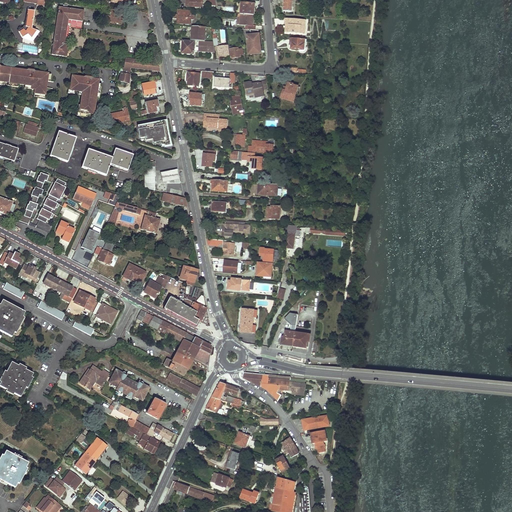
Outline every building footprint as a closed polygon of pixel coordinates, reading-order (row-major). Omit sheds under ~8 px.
[(284,0),(284,11),(292,12),(293,0),(284,0)] [(242,14),(254,15),(255,4),(241,3),(241,14),(242,14)] [(52,55),(67,57),(70,29),(71,27),(71,24),(82,25),(84,11),(67,8),(67,6),(63,5),(63,8),(58,7),(52,55)] [(105,21),(121,23),(122,18),(122,15),(117,14),(117,10),(110,9),(110,13),(110,16),(105,16),(105,17),(105,21)] [(27,35),(32,39),(37,32),(31,29),(34,11),(27,10),(24,29),(20,32),(23,37),(27,35)] [(174,17),(174,18),(178,19),(177,23),(191,24),(191,19),(194,19),(194,16),(191,15),(192,12),(178,11),(178,15),(174,15),(174,17)] [(242,14),(241,25),(249,25),(249,27),(246,27),(246,29),(251,30),(255,30),(256,26),(253,25),(254,15),(242,14)] [(288,33),(305,34),(306,21),(288,19),(287,25),(289,25),(288,33)] [(193,34),(192,41),(200,41),(205,41),(206,27),(193,26),(193,34)] [(247,35),(249,54),(255,54),(255,51),(261,51),(260,36),(257,36),(257,34),(258,34),(258,30),(255,30),(251,30),(251,34),(247,35)] [(292,49),(304,50),(305,39),(293,38),(292,46),(292,49)] [(183,53),(194,54),(195,42),(181,41),(181,46),(181,48),(183,49),(183,53)] [(200,41),(199,51),(215,52),(214,45),(213,42),(205,41),(200,41)] [(17,51),(37,54),(38,46),(18,44),(17,51)] [(218,47),(219,55),(223,55),(223,56),(229,55),(228,45),(218,47)] [(230,49),(231,58),(240,57),(240,55),(243,54),(243,49),(239,50),(238,48),(230,49)] [(119,77),(118,81),(129,84),(130,68),(159,71),(159,69),(158,62),(148,61),(148,62),(125,59),(122,74),(121,73),(119,77)] [(34,93),(44,95),(46,82),(47,74),(33,72),(32,71),(31,71),(29,72),(27,72),(9,69),(9,70),(5,69),(6,68),(0,67),(0,81),(3,82),(8,83),(18,84),(25,85),(31,86),(31,89),(34,90),(34,93)] [(188,85),(199,86),(200,74),(188,73),(187,80),(189,80),(188,85)] [(85,79),(72,77),(70,90),(82,92),(82,93),(80,105),(79,112),(87,114),(93,115),(96,98),(98,84),(98,81),(91,79),(90,79),(90,78),(88,77),(87,79),(85,79)] [(214,86),(230,87),(230,82),(230,80),(230,79),(220,78),(220,77),(215,77),(214,86)] [(255,98),(265,96),(263,89),(268,88),(267,81),(262,82),(262,83),(257,83),(254,84),(254,83),(249,82),(244,83),(247,94),(254,93),(254,94),(255,98)] [(142,85),(144,96),(155,93),(154,89),(156,89),(154,82),(142,85)] [(282,98),(294,102),(296,93),(298,87),(292,86),(292,85),(288,84),(287,89),(286,92),(284,92),(282,98)] [(106,95),(105,98),(112,100),(113,94),(114,91),(108,88),(106,95)] [(191,105),(201,106),(202,101),(202,94),(191,93),(190,100),(191,101),(191,105)] [(241,99),(237,100),(231,101),(232,104),(231,104),(232,108),(234,114),(240,113),(239,110),(243,109),(241,99)] [(144,110),(141,111),(141,115),(145,114),(157,112),(156,107),(159,106),(158,100),(145,102),(147,110),(144,110)] [(129,103),(131,110),(135,109),(139,108),(137,101),(134,102),(129,103)] [(80,105),(78,105),(77,115),(87,117),(87,114),(79,112),(80,105)] [(111,114),(113,124),(130,120),(127,109),(123,110),(124,112),(111,114)] [(207,127),(227,129),(228,120),(219,119),(219,114),(206,113),(206,121),(207,122),(207,127)] [(48,116),(43,114),(40,126),(45,127),(48,116)] [(21,122),(14,120),(12,127),(19,129),(21,122)] [(167,146),(170,146),(166,128),(165,122),(137,128),(140,139),(144,138),(145,141),(151,140),(152,143),(161,142),(161,144),(167,146)] [(39,128),(26,124),(23,132),(36,136),(39,128)] [(58,160),(67,163),(76,138),(59,132),(57,140),(62,141),(61,143),(60,143),(59,146),(54,144),(51,152),(52,152),(51,157),(58,160)] [(245,135),(236,135),(236,147),(245,147),(245,135)] [(254,152),(273,153),(273,146),(267,145),(267,141),(253,140),(253,148),(249,147),(249,152),(254,152)] [(0,157),(8,160),(14,162),(18,152),(13,150),(14,149),(13,149),(12,152),(9,152),(10,148),(5,147),(2,145),(1,147),(0,146),(0,157)] [(110,165),(127,171),(132,156),(125,154),(125,153),(122,151),(122,153),(115,150),(112,158),(111,159),(110,165)] [(203,166),(212,167),(213,155),(216,155),(216,151),(206,150),(205,154),(205,158),(203,158),(203,166)] [(87,151),(81,167),(105,176),(110,165),(111,159),(107,158),(107,157),(105,156),(103,162),(101,162),(101,161),(98,160),(100,154),(92,151),(92,152),(87,151)] [(238,160),(239,151),(231,151),(230,159),(238,160)] [(242,153),(242,160),(248,160),(248,161),(254,162),(253,169),(258,169),(260,170),(262,170),(263,168),(262,166),(263,158),(254,158),(255,154),(242,153)] [(155,183),(154,162),(144,162),(144,173),(144,183),(144,188),(155,191),(155,183)] [(177,170),(160,173),(162,183),(179,180),(177,170)] [(40,193),(42,194),(43,190),(41,190),(45,181),(45,180),(47,180),(48,176),(40,173),(39,176),(37,182),(34,190),(31,196),(28,205),(26,210),(24,216),(20,214),(17,220),(28,224),(29,222),(34,209),(34,208),(36,209),(38,205),(36,204),(39,195),(40,193)] [(51,213),(52,210),(54,207),(56,208),(57,209),(59,205),(56,203),(58,200),(59,197),(61,198),(62,199),(66,192),(64,191),(63,190),(64,187),(66,183),(58,179),(56,183),(55,184),(56,184),(50,195),(50,194),(49,195),(47,199),(48,199),(45,205),(44,204),(44,205),(42,209),(43,209),(40,215),(39,214),(39,215),(37,219),(39,220),(36,226),(43,229),(49,233),(53,227),(46,223),(47,220),(49,217),(51,218),(52,218),(54,215),(51,213)] [(213,180),(213,189),(218,190),(218,189),(219,189),(219,192),(230,192),(230,187),(229,187),(229,185),(230,185),(231,181),(213,180)] [(259,183),(258,193),(266,194),(266,192),(268,193),(268,196),(278,197),(278,185),(259,183)] [(79,187),(74,199),(91,206),(96,195),(91,193),(84,190),(79,187)] [(106,192),(104,198),(113,201),(115,195),(106,192)] [(162,201),(187,207),(185,198),(164,193),(162,201)] [(0,197),(0,211),(3,213),(5,215),(8,215),(13,216),(13,215),(11,214),(8,213),(11,204),(12,202),(0,197)] [(212,201),(212,206),(218,206),(218,212),(227,213),(227,202),(212,201)] [(115,207),(108,225),(115,227),(119,213),(120,213),(121,213),(121,212),(122,212),(123,211),(123,210),(140,215),(142,209),(117,203),(115,207)] [(281,207),(272,206),(272,207),(269,207),(268,219),(280,220),(281,207)] [(95,219),(99,209),(95,207),(91,217),(95,219)] [(157,213),(149,211),(148,216),(145,215),(141,230),(157,234),(158,229),(161,220),(155,218),(157,213)] [(101,226),(106,215),(101,213),(96,224),(101,226)] [(31,226),(37,229),(44,231),(49,233),(43,229),(36,226),(29,222),(28,224),(17,220),(17,223),(21,224),(25,225),(31,226)] [(62,239),(69,242),(75,230),(68,227),(68,225),(61,221),(57,229),(64,233),(64,234),(62,239)] [(244,222),(226,221),(225,225),(224,225),(224,231),(223,235),(224,235),(224,237),(227,237),(227,236),(233,236),(235,224),(240,225),(243,225),(244,222)] [(287,248),(293,249),(296,231),(297,226),(288,226),(287,248)] [(327,230),(305,228),(305,232),(320,234),(320,233),(326,233),(326,235),(345,236),(345,232),(327,230)] [(99,235),(89,230),(87,234),(98,238),(99,235)] [(299,232),(296,231),(293,249),(287,248),(301,249),(302,239),(299,238),(299,232)] [(87,234),(81,247),(87,250),(92,252),(98,238),(87,234)] [(209,245),(210,248),(223,249),(223,246),(224,241),(208,239),(209,245)] [(224,255),(234,256),(235,246),(237,246),(237,247),(242,248),(242,242),(238,242),(233,241),(233,243),(225,243),(224,255)] [(98,260),(109,265),(114,255),(102,250),(98,260)] [(264,263),(273,264),(275,251),(266,250),(265,258),(264,258),(264,263)] [(0,261),(15,269),(20,259),(18,258),(19,255),(17,254),(14,253),(13,255),(9,253),(9,254),(5,252),(0,261)] [(238,262),(225,260),(224,272),(237,273),(238,262)] [(266,279),(272,278),(273,264),(264,263),(260,262),(259,269),(258,268),(259,275),(265,276),(266,279)] [(19,274),(26,278),(26,277),(27,275),(36,279),(39,273),(35,271),(36,269),(32,266),(31,268),(28,267),(23,265),(19,274)] [(130,265),(124,276),(128,279),(128,280),(130,281),(131,278),(140,282),(145,273),(130,265)] [(180,278),(187,281),(186,284),(187,284),(193,286),(196,274),(197,271),(194,269),(194,268),(192,268),(192,269),(189,268),(184,266),(180,278)] [(62,299),(67,302),(69,297),(73,297),(77,290),(64,283),(48,275),(44,282),(42,287),(45,288),(46,285),(64,295),(62,299)] [(150,280),(144,292),(153,297),(154,294),(156,296),(161,286),(166,288),(170,278),(164,275),(162,277),(159,275),(155,282),(150,280)] [(241,278),(231,277),(231,280),(228,280),(227,289),(240,290),(241,280),(241,278)] [(250,280),(241,280),(240,290),(249,291),(250,280)] [(6,282),(3,289),(21,299),(24,292),(7,283),(6,282)] [(64,295),(46,285),(45,288),(53,293),(53,294),(62,299),(64,295)] [(285,289),(280,288),(277,298),(283,300),(285,289)] [(79,293),(74,303),(85,309),(89,311),(94,300),(88,297),(79,293)] [(190,301),(190,300),(191,298),(185,296),(184,298),(183,306),(196,312),(194,318),(198,320),(200,321),(201,321),(206,309),(206,308),(195,303),(190,301)] [(170,299),(165,309),(188,322),(195,326),(198,320),(194,318),(196,312),(183,306),(170,299)] [(0,331),(11,338),(14,333),(16,328),(15,327),(16,324),(18,322),(19,322),(22,317),(24,313),(12,306),(2,300),(0,303),(0,331)] [(37,308),(61,320),(65,314),(41,301),(37,308)] [(66,305),(58,301),(55,307),(63,311),(66,305)] [(96,316),(111,324),(116,314),(107,309),(108,307),(102,304),(101,307),(97,305),(94,311),(97,313),(96,315),(96,316)] [(133,317),(142,322),(147,313),(138,309),(133,317)] [(240,332),(253,333),(253,325),(254,318),(255,310),(242,309),(240,332)] [(147,313),(142,322),(158,330),(162,321),(155,317),(147,313)] [(285,319),(287,321),(292,325),(292,326),(296,326),(298,314),(290,313),(285,319)] [(73,326),(91,336),(94,329),(76,320),(73,326)] [(162,321),(158,330),(165,333),(169,325),(165,323),(162,321)] [(292,325),(287,321),(286,330),(295,332),(296,326),(292,326),(292,325)] [(169,325),(165,333),(182,342),(186,334),(181,331),(169,325)] [(286,344),(294,345),(295,333),(295,332),(286,330),(285,331),(284,331),(284,333),(285,333),(285,336),(283,336),(281,340),(281,342),(282,343),(286,344)] [(306,347),(307,347),(308,341),(310,342),(311,335),(302,334),(295,333),(294,345),(294,347),(306,348),(306,347)] [(182,342),(178,349),(186,354),(191,345),(194,338),(186,334),(182,342)] [(194,338),(191,345),(209,354),(211,346),(196,338),(194,338)] [(178,349),(176,352),(192,361),(193,358),(207,365),(208,361),(209,354),(191,345),(186,354),(178,349)] [(176,352),(171,361),(187,369),(189,365),(192,361),(176,352)] [(166,358),(163,365),(183,376),(187,369),(171,361),(166,358)] [(13,394),(20,397),(25,388),(27,384),(31,377),(33,374),(25,370),(18,366),(11,362),(6,372),(4,375),(0,382),(0,386),(6,390),(13,394)] [(96,379),(103,384),(109,374),(102,369),(100,372),(92,366),(90,370),(86,376),(84,375),(80,381),(85,384),(84,387),(89,390),(94,381),(96,379)] [(132,396),(141,401),(148,388),(142,384),(140,388),(136,386),(136,384),(125,378),(124,379),(120,377),(122,374),(115,370),(108,383),(117,388),(116,390),(131,398),(132,396)] [(169,374),(163,370),(159,376),(166,380),(166,379),(169,374)] [(271,393),(275,397),(277,393),(279,390),(281,386),(269,385),(269,378),(269,375),(263,375),(244,373),(243,379),(255,384),(260,387),(266,390),(271,393)] [(169,374),(166,379),(177,386),(181,379),(180,378),(179,379),(169,374)] [(269,385),(281,386),(279,390),(281,390),(289,391),(289,388),(289,386),(290,378),(284,377),(269,375),(269,378),(269,385)] [(305,387),(305,379),(290,378),(289,386),(305,387)] [(187,382),(181,379),(177,386),(183,389),(187,382)] [(187,382),(183,389),(196,396),(198,393),(200,389),(187,382)] [(216,390),(212,397),(222,400),(225,401),(227,397),(222,396),(221,395),(223,391),(224,391),(226,384),(220,382),(216,390)] [(224,391),(238,396),(240,389),(236,388),(226,384),(224,391)] [(209,403),(206,409),(216,412),(217,409),(221,402),(222,400),(212,397),(209,403)] [(154,398),(146,413),(157,419),(162,410),(165,404),(154,398)] [(132,419),(134,420),(138,414),(116,403),(113,408),(132,419)] [(304,429),(329,424),(328,416),(302,420),(304,429)] [(132,427),(145,435),(149,428),(136,421),(132,427)] [(145,435),(151,438),(154,432),(168,440),(172,433),(152,422),(149,428),(145,435)] [(143,449),(152,454),(155,448),(159,442),(151,438),(145,435),(132,427),(131,427),(129,425),(125,433),(132,437),(134,434),(137,436),(136,439),(139,441),(138,443),(142,446),(144,447),(143,449)] [(326,441),(324,431),(310,433),(312,444),(315,444),(323,442),(326,441)] [(239,432),(235,444),(245,448),(250,436),(239,432)] [(97,438),(85,453),(95,461),(100,454),(102,452),(107,446),(97,438)] [(199,450),(201,451),(204,450),(206,449),(205,447),(203,448),(203,447),(204,446),(205,445),(204,444),(202,443),(200,442),(199,442),(197,441),(197,438),(195,439),(195,440),(195,441),(194,443),(194,444),(196,447),(195,447),(195,448),(197,450),(199,449),(199,450)] [(289,452),(296,448),(296,447),(293,443),(290,438),(282,443),(284,446),(282,448),(286,451),(281,454),(282,457),(283,456),(290,453),(289,452)] [(292,458),(299,454),(298,451),(296,448),(289,452),(290,453),(292,458)] [(0,480),(4,482),(7,484),(15,488),(17,483),(20,478),(18,477),(20,475),(21,472),(23,473),(25,468),(28,463),(20,459),(17,457),(13,455),(6,451),(3,456),(0,461),(1,461),(0,464),(0,480)] [(231,469),(235,470),(239,454),(233,451),(229,461),(228,461),(226,467),(231,469)] [(74,466),(85,474),(90,468),(95,461),(85,453),(74,466)] [(282,473),(290,469),(283,456),(282,457),(275,460),(282,473)] [(63,482),(73,490),(81,481),(69,471),(66,476),(67,477),(63,482)] [(216,484),(226,487),(227,486),(230,487),(233,480),(219,474),(218,478),(216,483),(216,484)] [(62,488),(59,485),(62,481),(56,477),(53,480),(50,478),(44,485),(54,493),(57,489),(59,491),(62,488)] [(293,511),(297,495),(296,495),(296,493),(294,492),(296,482),(278,477),(275,494),(272,494),(272,497),(274,498),(273,504),(270,504),(270,509),(272,510),(272,511),(274,511),(293,511)] [(266,479),(264,489),(271,490),(272,480),(266,479)] [(203,498),(212,501),(214,495),(177,482),(174,489),(176,490),(177,490),(202,499),(203,498)] [(243,490),(240,498),(256,504),(259,493),(254,491),(253,494),(252,495),(248,493),(249,492),(243,490)] [(123,491),(117,498),(125,505),(131,497),(123,491)] [(94,494),(90,498),(99,505),(102,500),(94,494)] [(55,511),(54,511),(57,508),(58,509),(61,506),(48,495),(46,499),(45,498),(37,507),(41,510),(42,509),(44,511),(55,511)] [(99,505),(90,498),(89,500),(103,511),(118,511),(113,507),(113,508),(102,500),(99,505)] [(22,505),(28,510),(31,507),(28,505),(29,504),(26,501),(22,505)]
